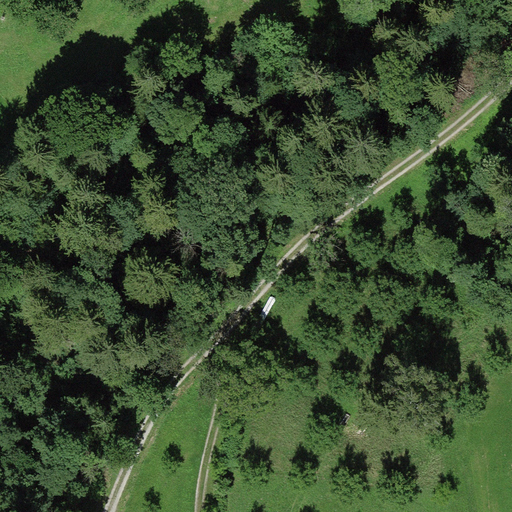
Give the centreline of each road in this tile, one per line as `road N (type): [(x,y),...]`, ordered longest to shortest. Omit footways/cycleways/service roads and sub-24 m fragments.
road 1 (track): [(511,78),(336,210),(231,312),(175,374),(109,511)]
road 2 (track): [(231,312),(233,349),(202,511)]
